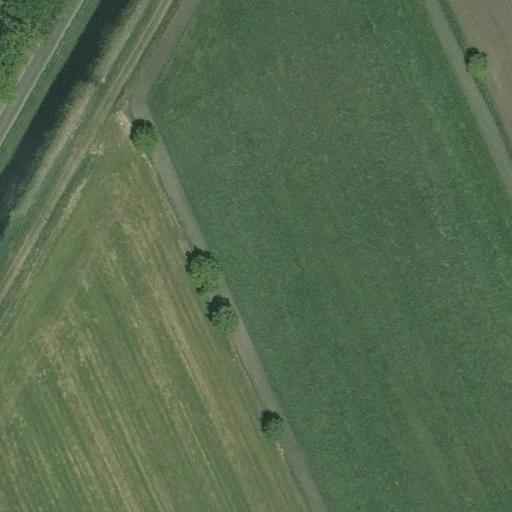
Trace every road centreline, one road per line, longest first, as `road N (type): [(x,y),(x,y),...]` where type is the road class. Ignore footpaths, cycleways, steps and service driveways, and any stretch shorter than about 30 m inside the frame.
road 1 (track): [(0,296),(171,0)]
road 2 (unclassified): [(0,129),(75,0)]
